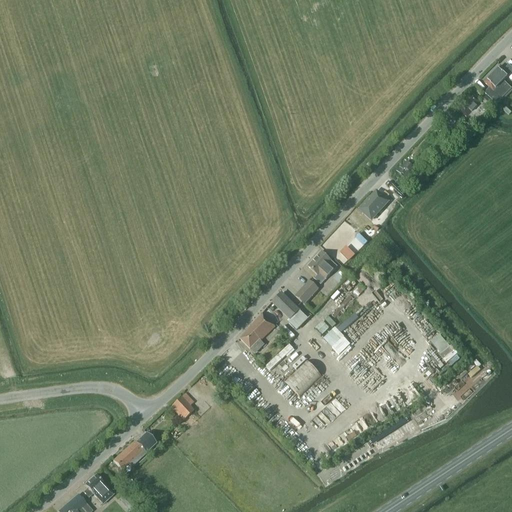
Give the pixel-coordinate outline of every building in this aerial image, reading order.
[(504,81),(511,72),(511,69),(509,66),(505,70),(501,66),(485,82),(491,88),(486,93),(497,104),(511,88),(504,81)] [(490,111),(481,102),(472,95),(458,110),(468,119),(473,113),(482,121),(490,111)] [(486,97),(481,102),(490,111),(495,105),(486,97)] [(449,135),(453,139),(460,131),(456,128),(449,135)] [(406,181),(415,171),(408,164),(398,174),(406,181)] [(385,185),(398,197),(404,191),(390,179),(385,185)] [(379,212),(387,204),(383,201),(384,199),(376,192),(359,211),(370,221),(379,212)] [(308,267),(317,276),(314,280),(321,286),(337,268),(321,253),(308,267)] [(338,274),(340,277),(344,280),(348,275),(345,271),(342,269),(338,274)] [(309,282),(295,297),(304,305),(318,290),(309,282)] [(273,303),(290,320),(288,323),(297,332),(308,320),(281,294),(273,303)] [(251,351),(260,342),(275,328),(262,315),(248,329),(249,330),(240,340),(251,351)] [(337,330),(340,334),(358,319),(355,315),(337,330)] [(328,316),(316,330),(324,338),(337,324),(328,316)] [(438,352),(441,356),(450,348),(447,345),(439,335),(430,343),(438,352)] [(290,344),(267,367),(272,372),(295,349),(290,344)] [(321,378),(306,362),(284,382),(299,398),(321,378)] [(468,386),(458,394),(464,402),(474,394),(468,386)] [(170,408),(183,422),(193,412),(181,398),(170,408)] [(113,462),(122,471),(129,466),(131,468),(130,468),(131,469),(151,451),(149,448),(154,443),(147,434),(136,444),(134,443),(113,462)] [(93,495),(103,506),(113,497),(96,477),(85,487),(88,490),(83,493),(88,499),(93,495)] [(91,511),(86,506),(86,505),(78,495),(57,511),(91,511)]
